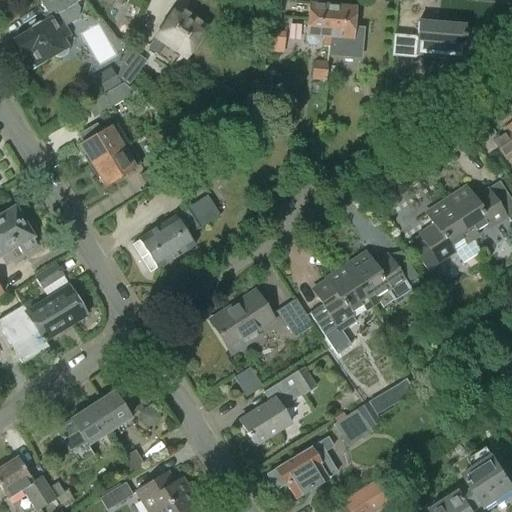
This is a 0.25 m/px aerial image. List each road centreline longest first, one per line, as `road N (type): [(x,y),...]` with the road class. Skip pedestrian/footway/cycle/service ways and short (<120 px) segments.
road 1 (residential): [(134,329),(511,82)]
road 2 (residential): [(134,329),(0,106)]
road 3 (residential): [(245,511),(134,329)]
road 4 (residential): [(0,415),(134,329)]
